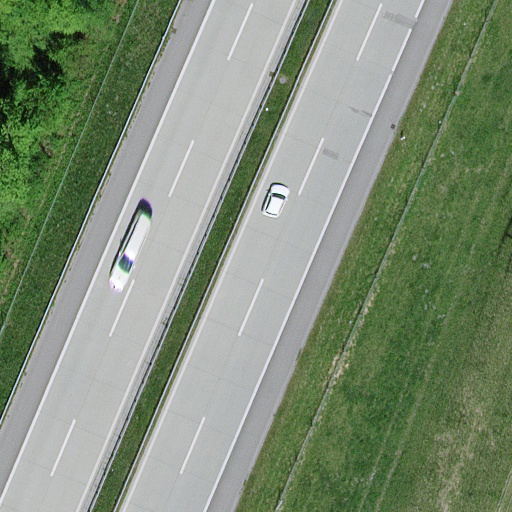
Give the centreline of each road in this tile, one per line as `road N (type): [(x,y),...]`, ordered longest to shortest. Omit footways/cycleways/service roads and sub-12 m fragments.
road 1 (motorway): [(162,511),(381,0)]
road 2 (motorway): [(256,0),(39,511)]
